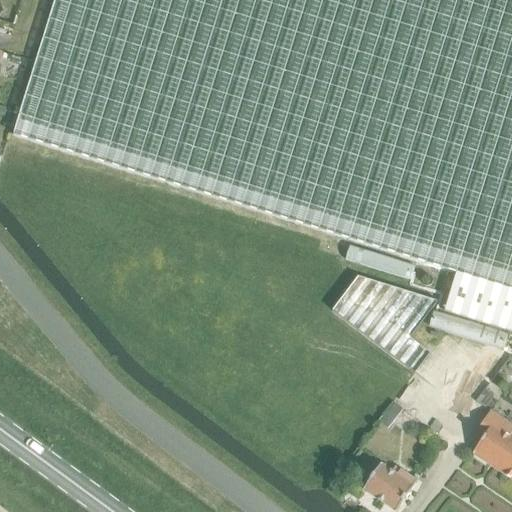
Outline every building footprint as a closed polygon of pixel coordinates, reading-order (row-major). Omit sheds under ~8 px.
[(511,0),(55,0),(13,137),(456,276),(511,293),(511,0)] [(411,286),(417,265),(352,244),(347,259),(402,276),(400,282),(411,286)] [(511,293),(456,276),(445,313),(511,334),(511,293)] [(358,278),(333,312),(415,374),(430,354),(411,339),(437,302),(358,278)] [(423,428),(444,398),(414,375),(392,404),(423,428)] [(386,413),(378,423),(388,431),(396,421),(386,413)] [(511,427),(490,414),(484,423),(475,437),(483,442),(473,458),(511,483),(511,437),(511,435),(511,427)] [(394,511),(398,511),(417,483),(400,472),(397,476),(382,466),(364,493),(394,511)]
